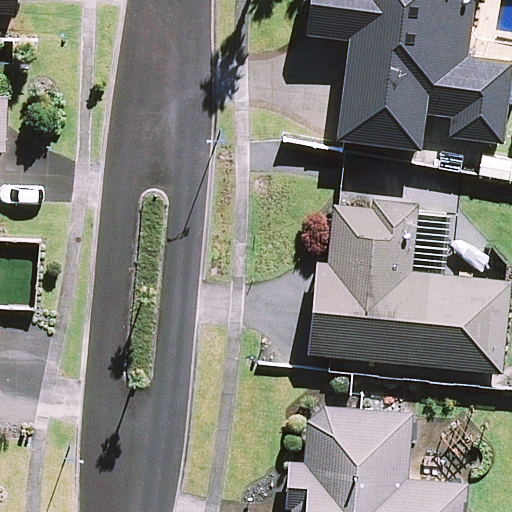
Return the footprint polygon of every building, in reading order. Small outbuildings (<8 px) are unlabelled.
[(0,0),(0,20),(26,21),(26,0),(0,0)] [(319,0),(314,46),(356,52),(344,149),(429,160),(434,122),(459,126),(456,146),(511,153),(511,152),(511,67),(477,63),(483,12),(492,13),(494,0),(319,0)] [(0,221),(3,221),(5,162),(15,162),(17,107),(4,107),(5,88),(0,87),(0,221)] [(324,271),(315,362),(509,381),(511,355),(511,289),(421,280),(428,213),(381,208),(380,216),(342,212),(336,272),(324,271)] [(475,511),(477,492),(416,487),(421,420),(335,413),(315,430),(311,471),(298,470),(294,511),(475,511)]
